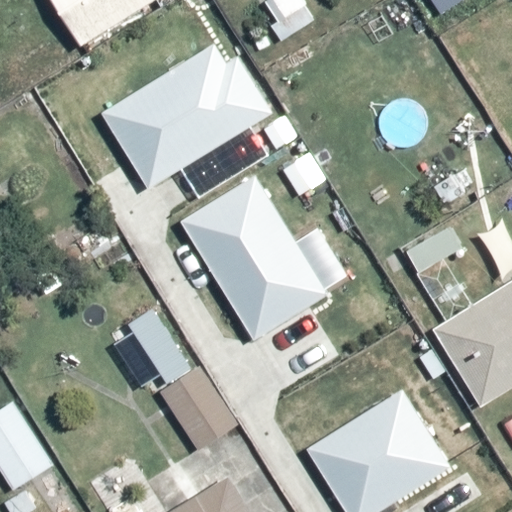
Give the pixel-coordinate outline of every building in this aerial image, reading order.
[(155,0),(57,0),(85,44),(155,0)] [(213,41),(100,110),(148,187),(273,111),(238,53),(225,61),(213,41)] [(255,173),(180,219),(253,338),(328,292),(255,173)] [(511,279),(433,327),(480,405),(511,385),(511,279)] [(196,450),(242,423),(205,362),(199,365),(172,319),(132,342),(196,450)] [(403,386),(304,447),(345,511),(377,511),(453,465),(403,386)] [(56,463),(15,399),(0,408),(0,461),(17,488),(56,463)] [(252,511),(229,474),(165,511),(252,511)]
